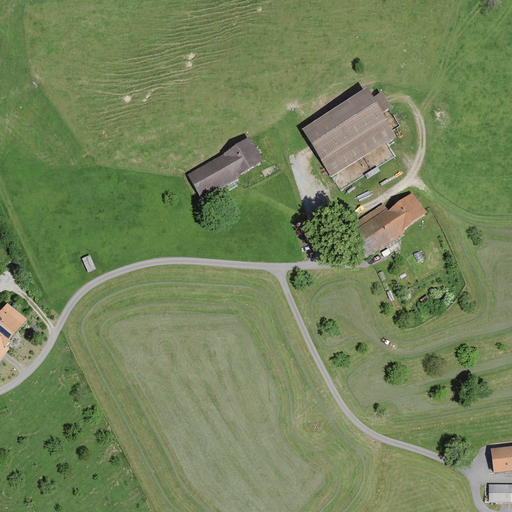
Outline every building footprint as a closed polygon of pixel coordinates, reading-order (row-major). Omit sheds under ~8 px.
[(369,92),(303,134),(328,175),(394,136),(369,92)] [(250,140),(189,176),(201,197),(262,162),(250,140)] [(409,195),(357,231),(370,253),(426,217),(409,195)] [(90,257),(83,260),(89,273),(96,270),(90,257)] [(0,360),(8,350),(5,347),(25,321),(8,307),(0,317),(0,360)] [(511,449),(494,451),(500,475),(511,474),(511,449)] [(511,486),(493,487),(493,505),(511,504),(511,486)]
